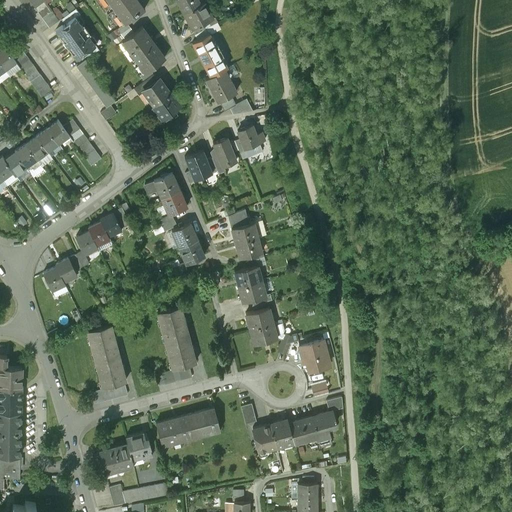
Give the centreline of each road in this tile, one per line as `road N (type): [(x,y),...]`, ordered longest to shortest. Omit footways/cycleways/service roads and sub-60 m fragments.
road 1 (track): [(356,511),(343,316),(287,105),(277,24),(283,0)]
road 2 (track): [(511,334),(457,173),(458,0)]
road 3 (residential): [(159,0),(199,116),(190,132),(133,173)]
road 4 (residential): [(64,424),(237,378)]
road 5 (residential): [(133,173),(7,267)]
road 6 (residential): [(237,378),(291,369),(301,382),(293,401),(276,403),(254,387)]
road 7 (residential): [(329,511),(326,477),(311,469),(266,476),(257,490),(259,511)]
